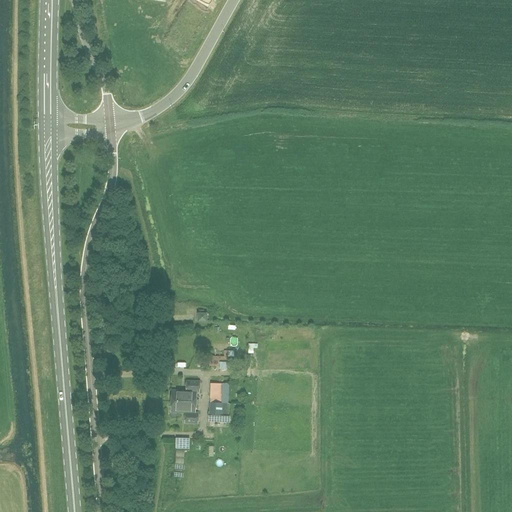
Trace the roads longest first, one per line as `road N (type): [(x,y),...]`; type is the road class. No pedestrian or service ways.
road 1 (unclassified): [(101,511),(84,274),(112,174),(112,125)]
road 2 (primary): [(74,511),(44,127)]
road 3 (tertiary): [(233,0),(182,88),(112,125)]
road 4 (unclassified): [(112,125),(75,0)]
road 5 (primary): [(44,127),(47,0)]
